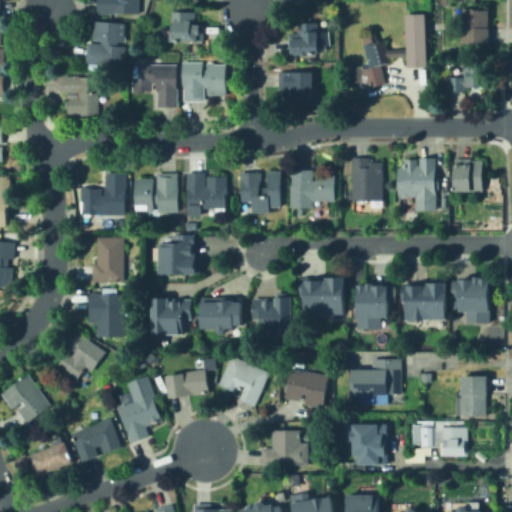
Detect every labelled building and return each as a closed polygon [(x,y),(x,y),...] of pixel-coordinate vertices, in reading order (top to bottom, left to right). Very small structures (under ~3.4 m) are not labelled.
[(141,0),(141,14),(115,14),(115,15),(98,15),(98,0),(141,0)] [(490,10),(490,23),(485,23),(485,28),(490,28),(490,44),(463,44),(464,9),(490,10)] [(206,26),(205,43),(173,42),(174,12),(198,13),(198,25),(206,26)] [(429,14),(431,67),(410,68),(410,57),(392,58),(393,63),(384,65),(389,83),(372,88),(366,69),(373,67),(365,38),(378,34),(380,42),(387,40),(390,50),(410,50),(409,15),(429,14)] [(128,37),(127,42),(120,42),(119,47),(127,48),(125,68),(99,66),(99,71),(90,71),(90,65),(86,65),(88,43),(103,44),(103,41),(94,40),(95,21),(127,24),(126,37),(128,37)] [(320,23),(320,31),(323,30),(324,46),(320,47),(321,57),(291,59),(290,38),(303,37),(301,24),(320,23)] [(204,75),(208,75),(209,62),(216,62),(216,64),(229,65),(228,95),(205,95),(205,102),(185,102),(184,87),(185,62),(205,62),(204,75)] [(179,64),(180,107),(158,107),(157,84),(155,84),(155,91),(134,91),(134,79),(136,79),(136,65),(179,64)] [(489,66),(489,89),(468,88),(467,93),(449,93),(449,77),(465,77),(465,65),(489,66)] [(315,73),(314,89),(307,89),(307,102),(282,101),(283,92),(280,92),(280,72),(315,73)] [(101,79),(101,115),(92,115),(92,117),(80,116),(68,116),(68,108),(67,108),(66,102),(69,102),(68,96),(79,96),(79,94),(64,94),(64,76),(80,76),(98,77),(98,79),(101,79)] [(383,162),(383,201),(352,200),(352,158),(371,158),(371,162),(383,162)] [(437,158),(437,197),(406,197),(405,160),(418,160),(418,166),(420,166),(420,158),(437,158)] [(484,161),(484,192),(455,192),(455,165),(456,159),(472,159),(472,161),(484,161)] [(314,181),(317,181),(317,175),(336,175),(336,201),(314,200),(314,208),(291,208),(292,185),(293,170),(314,170),(314,181)] [(282,171),(282,207),(271,207),(271,213),(253,213),(254,202),(243,202),(243,182),(241,182),(241,173),(262,173),(262,182),(261,188),(269,188),(269,171),(282,171)] [(128,173),(128,191),(127,215),(100,215),(83,215),(83,201),(82,201),(82,187),(95,187),(103,188),(103,196),(105,196),(105,188),(107,188),(107,173),(128,173)] [(179,173),(179,188),(180,212),(160,212),(160,204),(155,204),(155,212),(148,212),(148,211),(136,211),(136,179),(155,179),(155,188),(158,188),(158,173),(179,173)] [(207,187),(208,187),(208,177),(228,177),(229,199),(227,199),(227,209),(201,209),(202,214),(189,214),(188,189),(188,173),(207,173),(207,187)] [(0,177),(12,177),(12,207),(9,207),(9,227),(0,227),(0,177)] [(195,234),(196,255),(198,255),(198,273),(162,274),(161,244),(176,243),(175,234),(195,234)] [(125,237),(125,282),(94,282),(94,263),(98,263),(98,237),(125,237)] [(0,240),(17,242),(15,259),(10,259),(9,267),(15,268),(13,288),(0,286),(0,240)] [(347,277),(347,314),(308,314),(307,295),(303,295),(302,278),(347,277)] [(492,278),(493,311),(490,311),(490,322),(468,323),(467,311),(462,311),(462,279),(476,280),(476,278),(492,278)] [(427,283),(427,286),(434,286),(434,282),(449,282),(449,319),(409,320),(409,302),(405,302),(404,283),(427,283)] [(389,285),(389,287),(396,287),(396,303),(391,303),(391,318),(382,318),(382,328),(360,328),(360,285),(367,285),(367,283),(376,283),(376,285),(389,285)] [(118,288),(118,294),(125,294),(125,337),(98,337),(98,323),(91,322),(91,293),(100,293),(103,294),(103,288),(118,288)] [(294,293),(295,334),(264,335),(264,317),(255,318),(254,299),(277,298),(277,293),(294,293)] [(170,296),(171,307),(173,307),(173,299),(193,299),(193,319),(185,319),(185,334),(155,335),(154,296),(170,296)] [(235,296),(236,299),(244,298),(244,325),(234,325),(234,329),(227,329),(227,332),(225,334),(221,334),(218,331),(218,329),(204,329),(203,297),(235,296)] [(107,352),(93,372),(87,368),(77,382),(57,368),(69,351),(74,355),(75,352),(66,345),(77,330),(107,352)] [(271,373),(256,406),(240,399),(244,390),(238,387),(236,393),(220,385),(234,355),(271,373)] [(403,359),(403,395),(388,395),(388,404),(353,404),(352,395),(352,370),(372,370),(372,359),(403,359)] [(330,375),(324,408),(306,405),(308,391),(303,390),(301,401),(286,398),(291,368),(330,375)] [(210,394),(195,396),(194,395),(170,398),(167,376),(185,374),(185,372),(207,369),(210,394)] [(30,374),(53,405),(29,423),(20,411),(27,405),(24,401),(14,408),(3,394),(30,374)] [(432,374),(433,382),(422,382),(422,374),(432,374)] [(151,436),(130,444),(125,431),(129,429),(120,406),(129,403),(126,395),(135,392),(131,383),(151,376),(158,394),(155,395),(164,420),(148,426),(151,436)] [(488,395),(487,416),(457,415),(457,397),(462,397),(462,376),(488,376),(488,395)] [(112,418),(122,447),(104,453),(102,445),(97,447),(100,456),(83,462),(73,433),(74,433),(72,426),(78,424),(81,431),(100,424),(100,422),(112,418)] [(358,464),(358,441),(355,441),(355,431),(358,431),(358,425),(390,425),(390,464),(358,464)] [(437,445),(424,446),(423,443),(416,443),(415,427),(436,427),(437,445)] [(469,427),(469,456),(446,455),(446,452),(444,452),(444,427),(469,427)] [(309,444),(309,465),(288,465),(263,464),(263,448),(273,448),(273,430),(301,430),(301,444),(309,444)] [(55,470),(38,478),(29,456),(66,442),(75,463),(55,470)] [(429,449),(404,448),(404,461),(423,462),(423,454),(429,454),(429,449)] [(310,492),(313,501),(335,498),(337,511),(296,511),(295,503),(298,501),(297,494),(310,492)] [(381,495),(381,511),(350,511),(350,496),(381,495)] [(488,511),(478,511),(478,502),(449,501),(448,511),(488,511)] [(268,503),(268,506),(276,505),(277,507),(285,506),(285,511),(244,511),(244,510),(259,508),(258,505),(261,502),(265,502),(268,503)] [(173,511),(171,503),(153,507),(154,511),(147,511),(147,510),(138,511),(173,511)] [(192,503),(192,511),(230,511),(230,509),(210,509),(210,503),(192,503)]
